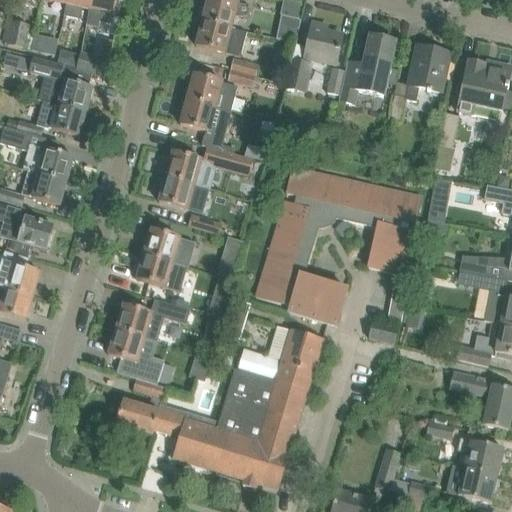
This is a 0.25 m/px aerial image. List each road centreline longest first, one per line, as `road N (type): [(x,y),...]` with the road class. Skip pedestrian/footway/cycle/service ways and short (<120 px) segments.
road 1 (residential): [(29,468),(160,0)]
road 2 (residential): [(297,511),(349,342)]
road 3 (unclassified): [(511,30),(373,0)]
